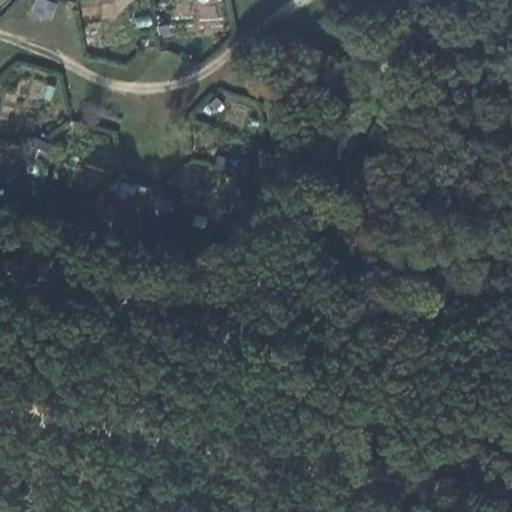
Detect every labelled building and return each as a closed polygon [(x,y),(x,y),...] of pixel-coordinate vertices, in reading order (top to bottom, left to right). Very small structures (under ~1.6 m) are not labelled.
[(58,5),(45,0),(31,0),(26,15),(49,22),(58,5)] [(155,26),(157,37),(167,35),(165,25),(155,26)] [(217,90),(203,105),(212,112),(225,97),(217,90)] [(25,149),(33,156),(42,153),(44,143),(37,136),(27,139),(25,149)] [(212,165),(221,168),(224,159),(216,156),(212,165)] [(152,200),(154,211),(173,207),(171,197),(152,200)]
